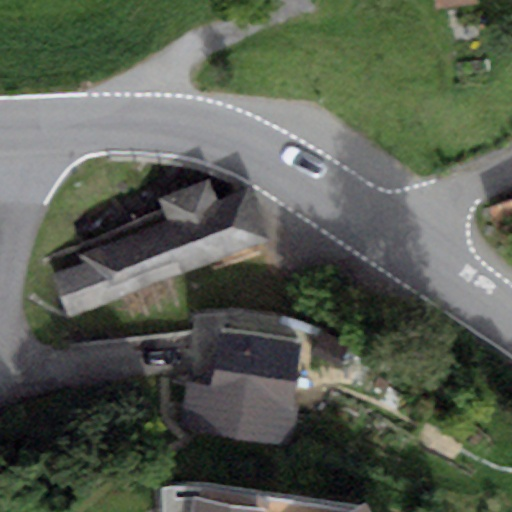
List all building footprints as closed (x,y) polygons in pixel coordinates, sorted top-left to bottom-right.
[(476,0),(433,0),(435,11),(477,5),(476,0)] [(159,199),(168,220),(218,200),(209,178),(159,199)] [(81,264),(54,275),(70,317),(266,239),(245,189),(218,200),(168,220),(78,256),(81,264)] [(511,242),(511,201),(488,210),(501,246),(511,242)] [(299,343),(220,330),(211,386),(186,382),(179,429),(283,445),(299,343)] [(258,511),(261,495),(199,487),(195,511),(258,511)] [(258,511),(370,511),(366,503),(354,510),(261,495),(258,511)]
